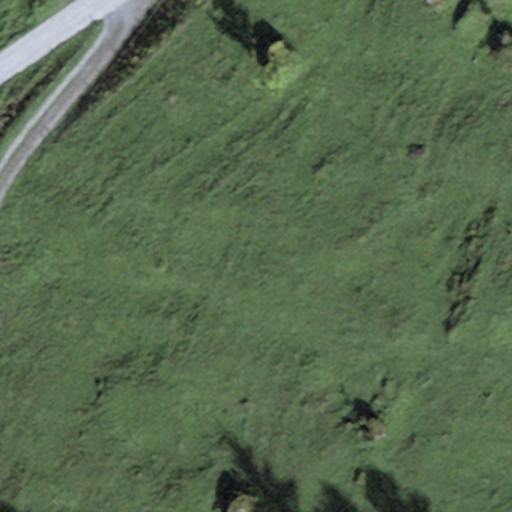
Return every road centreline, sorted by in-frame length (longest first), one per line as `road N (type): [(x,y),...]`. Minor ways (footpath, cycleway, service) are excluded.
road 1 (track): [(0,193),(87,85),(131,0)]
road 2 (unclassified): [(0,76),(113,0)]
